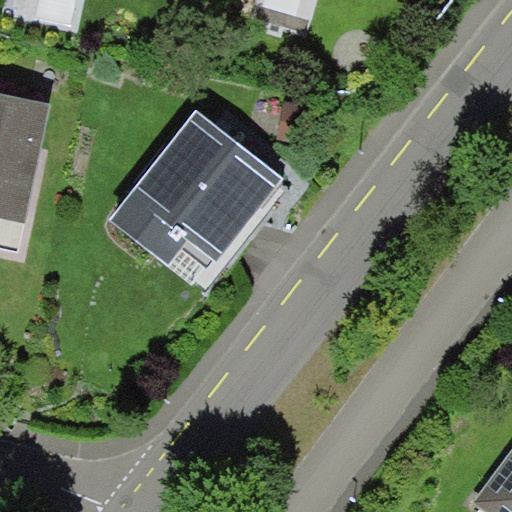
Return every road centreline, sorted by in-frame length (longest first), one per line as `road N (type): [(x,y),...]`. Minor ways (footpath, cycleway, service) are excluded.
road 1 (residential): [(123,503),(511,24)]
road 2 (residential): [(511,232),(298,511)]
road 3 (residential): [(123,503),(0,468)]
